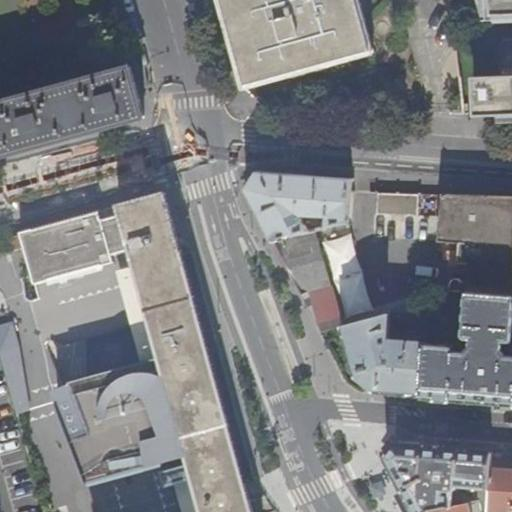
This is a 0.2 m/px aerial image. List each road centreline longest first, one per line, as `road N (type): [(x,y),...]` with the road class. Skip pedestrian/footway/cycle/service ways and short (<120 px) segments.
road 1 (residential): [(511,154),(249,135),(202,140)]
road 2 (residential): [(202,140),(293,420)]
road 3 (unknown): [(0,219),(70,476)]
road 4 (residential): [(293,420),(511,431)]
road 5 (residential): [(202,140),(0,194)]
road 6 (residential): [(162,0),(202,140)]
